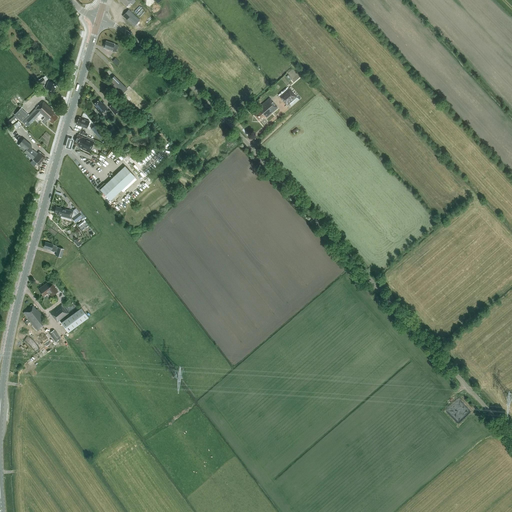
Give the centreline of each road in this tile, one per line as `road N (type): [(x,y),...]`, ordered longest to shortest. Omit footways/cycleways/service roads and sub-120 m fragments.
road 1 (unclassified): [(511,437),(197,93),(124,30),(98,18)]
road 2 (secondary): [(1,398),(14,314),(98,18)]
